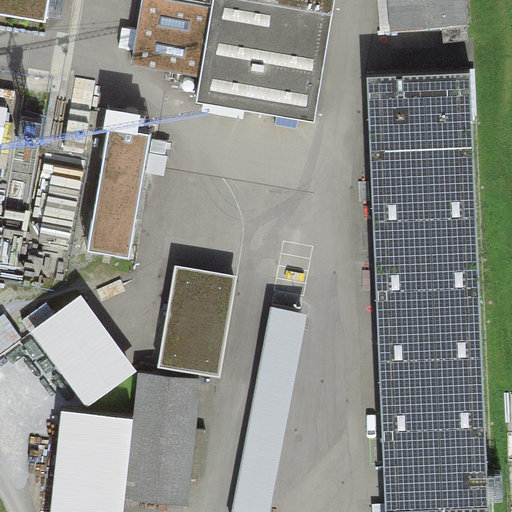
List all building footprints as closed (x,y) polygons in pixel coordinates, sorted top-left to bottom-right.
[(47,0),(0,0),(0,11),(45,19),(47,0)] [(208,9),(152,0),(144,0),(133,68),(200,80),(212,10),(208,9)] [(209,0),(152,0),(208,9),(209,0)] [(215,0),(199,106),(314,123),(334,0),(215,0)] [(469,25),(466,0),(388,0),(392,34),(469,25)] [(468,55),(369,60),(387,492),(489,488),(468,55)] [(108,129),(88,254),(126,260),(146,135),(108,129)] [(237,268),(176,257),(159,358),(220,368),(237,268)] [(81,284),(30,321),(86,398),(137,360),(81,284)] [(268,511),(306,304),(270,298),(230,511),(268,511)] [(201,376),(138,369),(134,414),(125,501),(188,505),(201,376)] [(123,511),(134,414),(60,407),(49,511),(123,511)] [(496,496),(507,495),(506,471),(495,471),(496,496)] [(489,511),(489,488),(387,492),(388,511),(489,511)]
